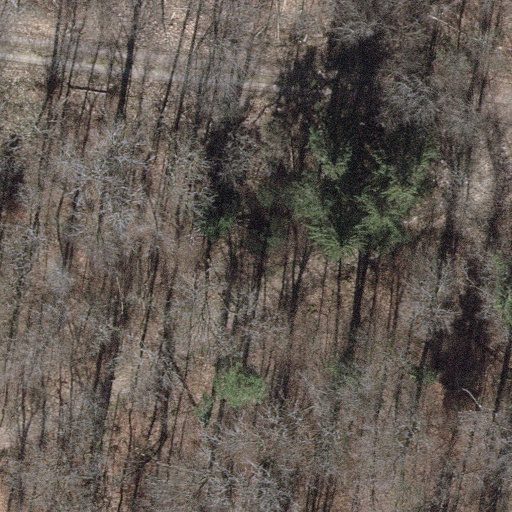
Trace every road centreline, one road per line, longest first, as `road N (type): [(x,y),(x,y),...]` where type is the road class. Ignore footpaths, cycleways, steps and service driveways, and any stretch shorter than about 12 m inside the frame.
road 1 (track): [(0,433),(63,412),(511,165)]
road 2 (track): [(0,39),(511,98)]
